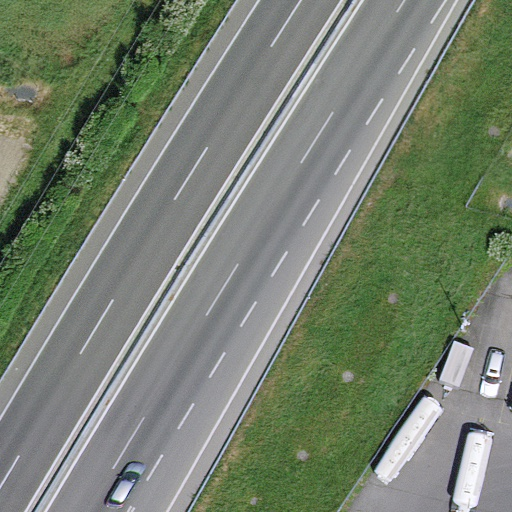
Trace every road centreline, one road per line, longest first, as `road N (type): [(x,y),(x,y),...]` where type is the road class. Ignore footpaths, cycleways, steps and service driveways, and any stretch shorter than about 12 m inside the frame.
road 1 (motorway): [(89,511),(222,286),(407,0)]
road 2 (motorway): [(297,0),(0,488)]
